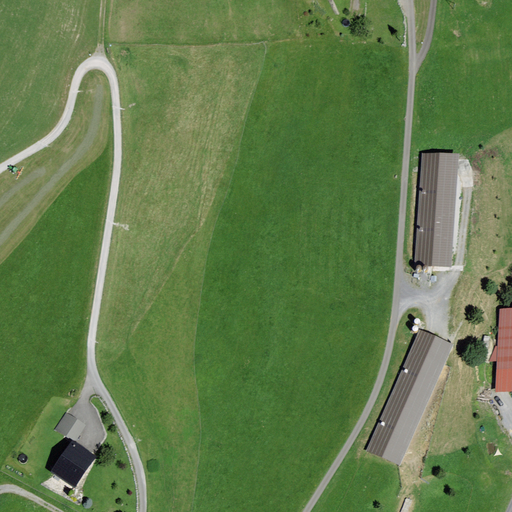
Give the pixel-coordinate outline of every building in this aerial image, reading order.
[(454,159),(422,157),(415,264),(447,266),(454,159)] [(511,314),(501,314),(497,391),(511,391),(511,314)] [(449,347),(419,334),(369,452),(398,465),(449,347)] [(83,427),(65,415),(56,429),(74,441),(83,427)] [(73,445),(54,473),(74,487),(94,460),(73,445)]
